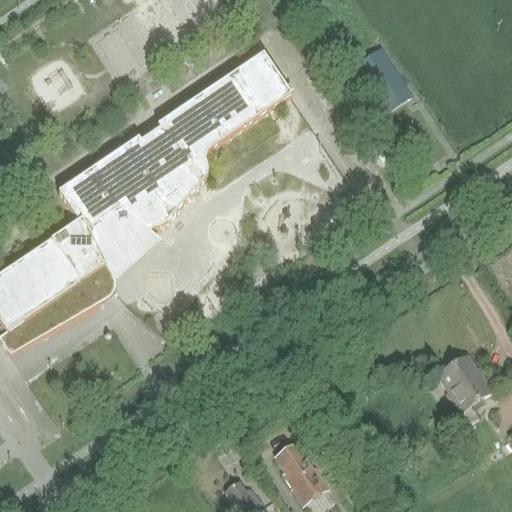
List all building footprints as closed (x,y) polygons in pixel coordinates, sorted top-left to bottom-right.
[(388,116),(412,101),(381,54),(358,69),(388,116)] [(211,154),(255,124),(292,100),(264,59),(68,191),(57,199),(75,228),(56,240),(57,242),(0,281),(0,326),(6,336),(0,340),(0,344),(9,358),(108,305),(112,300),(114,292),(112,285),(113,283),(150,235),(156,235),(160,234),(164,230),(172,222),(195,196),(200,189),(205,179),(204,166),(206,160),(211,154)] [(460,418),(493,397),(483,382),(481,384),(476,376),(475,376),(466,362),(438,380),(452,402),(451,403),(460,418)] [(304,511),(329,494),(314,472),(313,474),(306,464),(304,465),(294,450),(275,463),(284,477),(282,479),(304,511)] [(265,511),(251,492),(245,496),(240,488),(225,496),(232,506),(227,509),(228,511),(265,511)]
